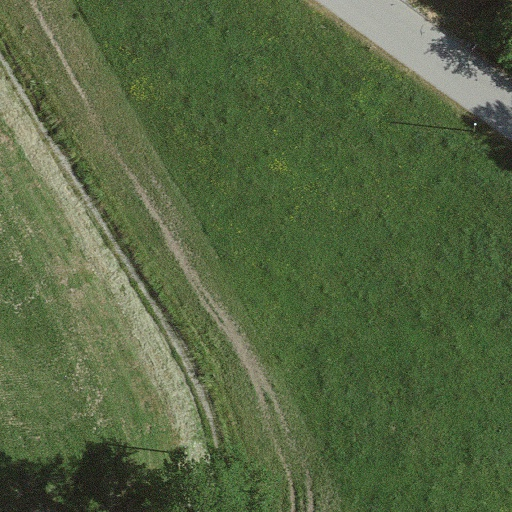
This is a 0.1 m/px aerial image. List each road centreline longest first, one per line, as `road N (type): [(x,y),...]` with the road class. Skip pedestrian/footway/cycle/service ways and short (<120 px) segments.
road 1 (track): [(0,54),(193,383),(218,467),(221,511)]
road 2 (residential): [(361,0),(511,110)]
